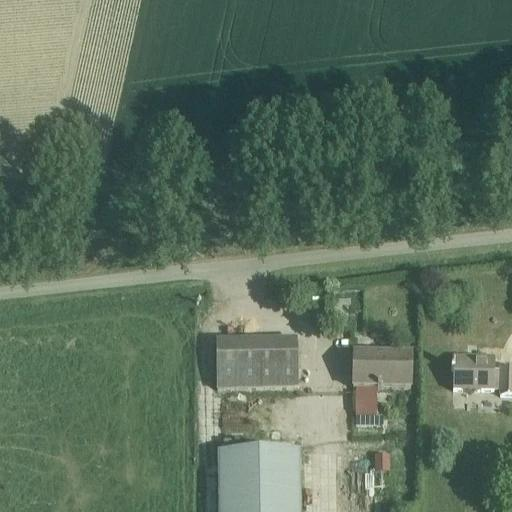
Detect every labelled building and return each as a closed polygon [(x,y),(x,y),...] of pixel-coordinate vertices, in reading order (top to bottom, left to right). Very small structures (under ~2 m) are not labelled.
[(215,345),(217,393),(298,392),(297,344),(215,345)] [(353,391),(410,393),(411,359),(353,357),(353,391)] [(500,400),(511,400),(511,371),(500,371),(500,373),(494,373),(494,367),(484,366),(484,360),(453,360),(453,368),(451,368),(451,374),(453,374),(453,394),(494,395),(494,391),(500,391),(500,400)] [(354,438),(356,453),(386,450),(384,435),(354,438)] [(222,484),(222,511),(299,511),(298,457),(222,458),(222,484)] [(396,460),(395,481),(409,482),(410,460),(396,460)]
